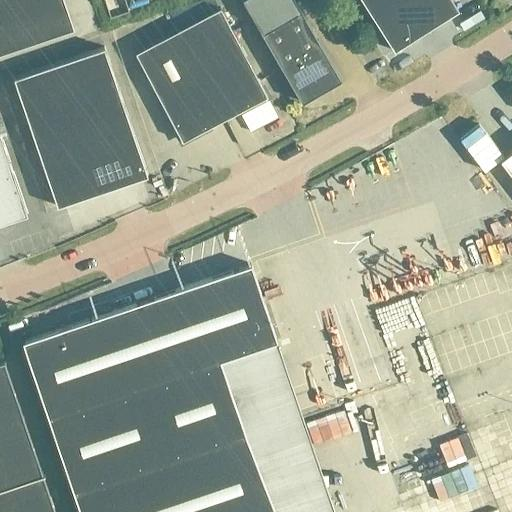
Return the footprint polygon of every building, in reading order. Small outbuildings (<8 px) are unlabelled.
[(0,0),(0,10),(28,1),(27,0),(0,0)] [(34,14),(29,0),(28,1),(0,10),(0,13),(3,23),(4,25),(23,18),(33,15),(34,14)] [(62,5),(59,0),(29,0),(34,14),(62,5)] [(341,79),(301,10),(295,0),(243,0),(262,32),(302,102),(303,101),(340,80),(341,79)] [(459,9),(452,0),(362,0),(394,50),(459,9)] [(70,30),(62,5),(34,14),(33,15),(23,18),(32,43),(70,30)] [(258,77),(220,7),(178,29),(225,118),(239,110),(251,131),(279,116),(258,77)] [(0,53),(32,43),(23,18),(4,25),(3,23),(0,24),(0,53)] [(225,118),(178,29),(135,52),(173,122),(182,140),(210,126),(210,125),(225,118)] [(148,174),(104,46),(13,77),(57,205),(148,174)] [(0,222),(28,213),(0,131),(0,222)] [(482,183),(498,158),(490,153),(474,178),(482,183)] [(511,155),(506,160),(504,157),(500,159),(511,173),(511,155)] [(275,511),(245,434),(219,359),(276,339),(250,263),(175,288),(155,295),(22,340),(80,511),(275,511)] [(290,278),(265,288),(273,308),(298,298),(290,278)] [(0,425),(24,417),(4,360),(0,361),(0,425)] [(43,473),(24,417),(0,425),(0,488),(45,473),(44,473),(43,473)] [(0,511),(55,511),(43,474),(45,474),(45,473),(0,488),(0,511)]
